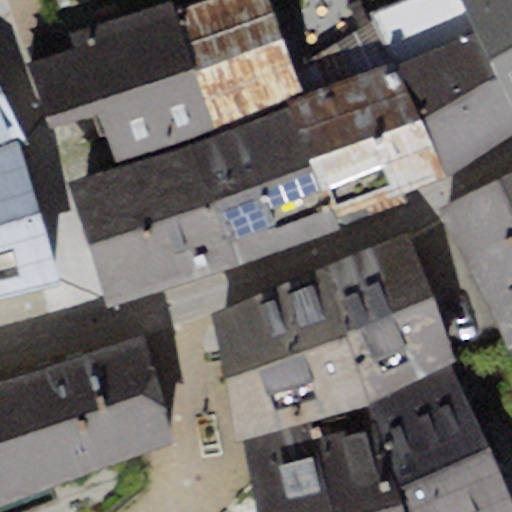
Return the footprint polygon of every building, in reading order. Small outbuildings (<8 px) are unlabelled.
[(73,47),(30,65),(50,125),(101,111),(105,123),(116,160),(163,147),(213,129),(173,5),(170,0),(161,0),(68,32),(73,47)] [(270,0),(190,0),(173,5),(213,129),(283,101),(301,88),(294,68),(270,0)] [(511,111),(460,0),(391,0),(369,10),(373,18),(394,61),(444,171),(456,164),(511,134),(511,111)] [(511,0),(460,0),(511,111),(511,0)] [(373,18),(294,68),(301,88),(394,61),(373,18)] [(444,171),(394,61),(301,88),(283,101),(336,220),(389,202),(404,196),(402,188),(444,171)] [(0,146),(21,138),(0,90),(0,146)] [(336,220),(283,101),(213,129),(163,147),(200,273),(315,228),(336,220)] [(0,146),(0,291),(55,276),(37,204),(21,138),(0,146)] [(200,273),(163,147),(116,160),(68,173),(83,229),(103,299),(200,273)] [(511,168),(437,203),(511,359),(511,168)] [(339,257),(323,263),(370,403),(451,360),(405,229),(339,257)] [(323,263),(209,313),(229,403),(217,409),(223,441),(241,434),(370,403),(323,263)] [(73,354),(0,376),(0,500),(169,438),(140,335),(73,354)] [(511,511),(511,501),(488,446),(451,360),(370,403),(400,511),(511,511)] [(400,511),(370,403),(241,434),(251,505),(252,511),(400,511)]
